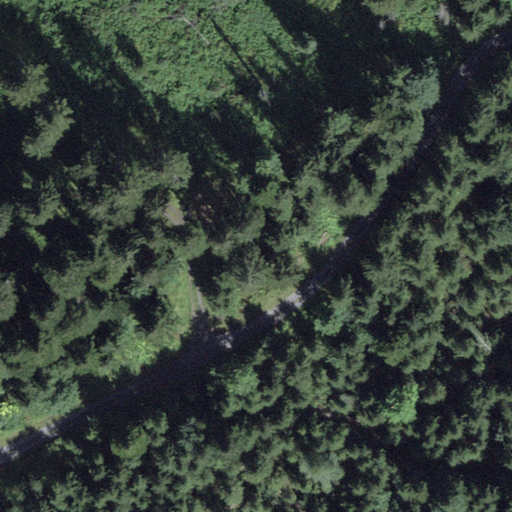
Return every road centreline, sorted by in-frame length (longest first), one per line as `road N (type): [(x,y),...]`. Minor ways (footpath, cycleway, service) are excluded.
road 1 (track): [(511,35),(472,54),(334,262),(271,313),(134,395),(0,456)]
road 2 (track): [(205,352),(195,233),(148,192),(48,190),(0,220)]
